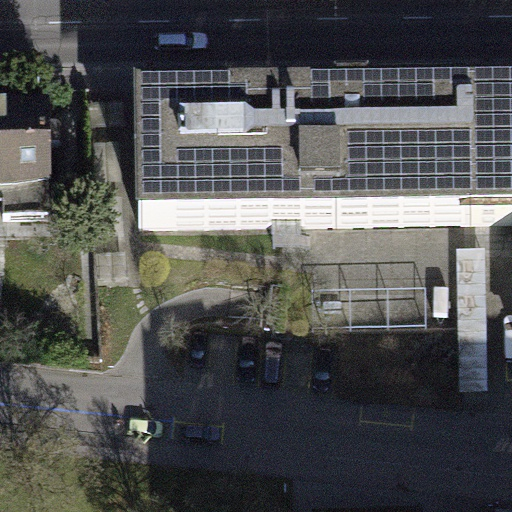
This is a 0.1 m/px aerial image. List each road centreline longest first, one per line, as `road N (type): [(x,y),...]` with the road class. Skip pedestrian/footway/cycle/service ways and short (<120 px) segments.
road 1 (residential): [(0,392),(511,446)]
road 2 (primary): [(0,27),(511,22)]
